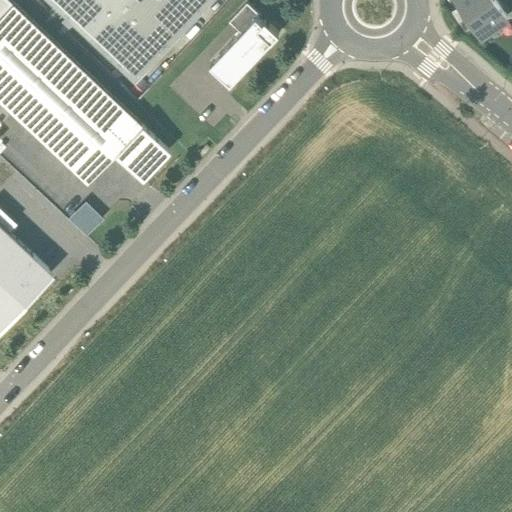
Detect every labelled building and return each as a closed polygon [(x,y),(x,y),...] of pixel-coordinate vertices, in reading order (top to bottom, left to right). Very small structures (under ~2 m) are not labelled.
[(141,124),(9,0),(0,0),(0,101),(86,182),(113,153),(141,124)] [(59,0),(132,69),(196,0),(59,0)] [(475,25),(481,34),(507,17),(495,0),(458,0),(462,5),(475,25)] [(247,2),(229,21),(241,32),(256,16),(259,13),(247,2)] [(465,31),(475,25),(462,5),(452,11),(465,31)] [(241,32),(210,65),(230,84),(279,33),(265,20),(263,22),(256,16),(241,32)] [(141,124),(113,153),(141,179),(168,150),(141,124)] [(84,199),(66,218),(86,236),(104,217),(84,199)] [(0,224),(0,328),(52,273),(0,224)]
